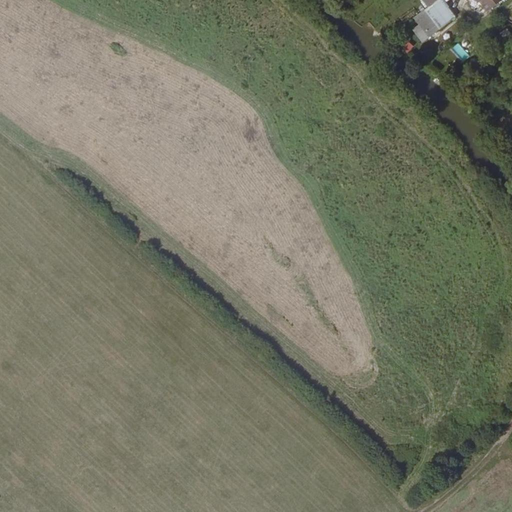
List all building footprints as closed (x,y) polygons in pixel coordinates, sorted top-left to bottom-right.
[(443,0),(432,0),(427,5),(423,8),(439,28),(455,16),(443,0)] [(483,2),(480,0),(468,0),(474,8),(483,2)] [(439,28),(423,8),(414,15),(429,35),(439,28)] [(383,29),(388,35),(396,29),(391,23),(383,29)] [(511,32),(505,27),(496,38),(504,45),(511,35),(511,32)] [(407,40),(401,48),(408,53),(414,45),(407,40)]
